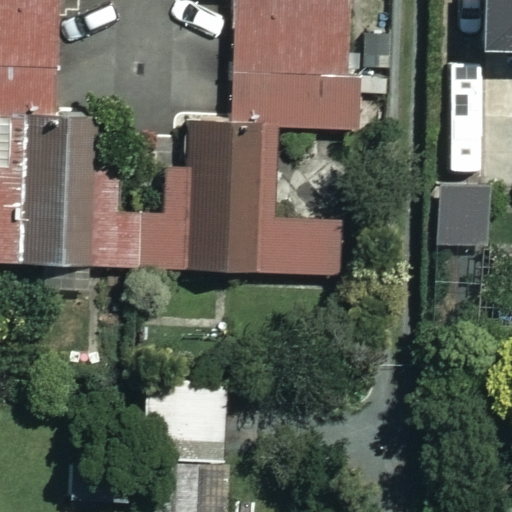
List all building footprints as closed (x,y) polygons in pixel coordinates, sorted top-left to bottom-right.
[(0,0),(0,263),(336,273),(338,218),(272,216),(275,127),(351,130),(354,0),(233,0),(230,125),(188,124),(186,171),(94,169),(96,119),(58,118),(61,0),(0,0)] [(511,0),(478,0),(477,53),(511,53),(511,0)] [(499,185),(440,187),(441,246),(500,245),(499,185)] [(154,455),(218,458),(222,384),(157,381),(154,455)] [(216,511),(218,458),(154,455),(151,511),(216,511)]
